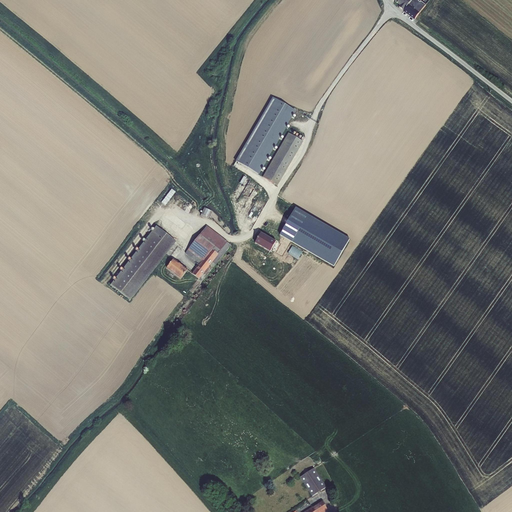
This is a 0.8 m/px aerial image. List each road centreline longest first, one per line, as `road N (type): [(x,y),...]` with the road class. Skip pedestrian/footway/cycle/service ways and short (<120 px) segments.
road 1 (track): [(393,7),(324,99),(300,157),(254,229),(230,239)]
road 2 (unclassified): [(387,0),(511,100)]
